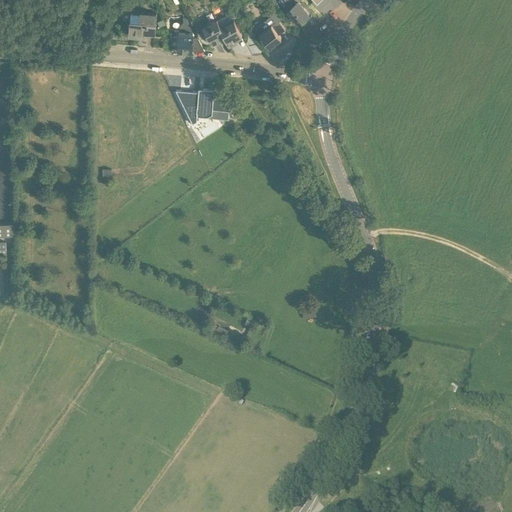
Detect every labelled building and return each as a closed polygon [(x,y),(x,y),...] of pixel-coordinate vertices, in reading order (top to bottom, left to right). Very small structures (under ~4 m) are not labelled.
[(277,0),(282,6),(283,5),(298,23),(300,25),(311,16),(309,13),(297,0),(277,0)] [(156,13),(139,11),(139,13),(130,12),(130,19),(129,36),(146,37),(147,32),(154,32),(156,13)] [(259,25),(263,29),(259,32),(269,46),(281,37),(278,34),(284,29),(285,29),(279,21),(282,19),(276,11),(259,25)] [(230,13),(217,20),(220,25),(224,37),(228,43),(236,39),(241,37),(233,19),(230,13)] [(179,30),(169,30),(170,39),(171,50),(177,50),(204,52),(204,51),(198,40),(193,39),(193,33),(191,33),(192,25),(187,19),(183,18),(183,22),(179,30)] [(224,37),(220,25),(217,19),(204,25),(202,22),(195,25),(201,38),(207,35),(211,43),(224,37)] [(203,91),(198,91),(176,90),(192,123),(197,121),(197,116),(197,115),(207,116),(212,114),(212,109),(229,111),(230,95),(213,93),(213,90),(203,89),(203,91)] [(244,106),(239,101),(235,106),(240,111),(244,106)] [(0,236),(13,237),(13,224),(0,223),(0,236)] [(226,334),(207,323),(204,330),(223,339),(224,337),(236,345),(240,340),(228,332),(226,334)]
